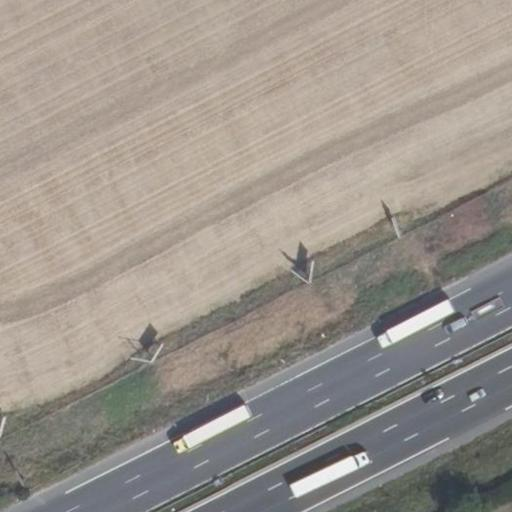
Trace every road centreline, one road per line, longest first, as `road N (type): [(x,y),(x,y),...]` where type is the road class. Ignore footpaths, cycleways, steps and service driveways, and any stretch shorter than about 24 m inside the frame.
road 1 (motorway): [(511,295),(92,511)]
road 2 (motorway): [(245,511),(511,375)]
